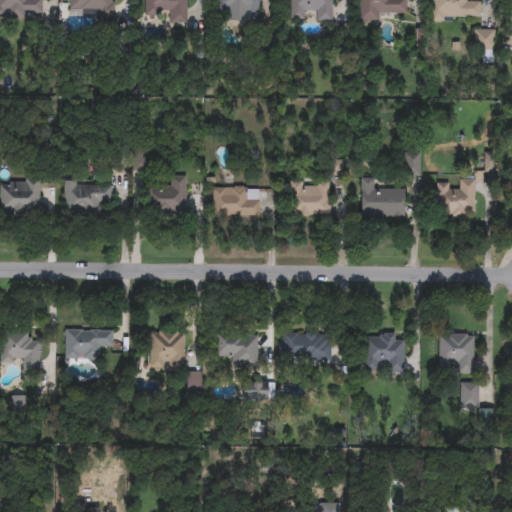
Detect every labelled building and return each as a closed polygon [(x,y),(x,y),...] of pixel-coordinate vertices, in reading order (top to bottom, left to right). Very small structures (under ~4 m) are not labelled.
[(42,0),(42,18),(0,18),(0,0),(42,0)] [(166,23),(166,13),(145,13),(145,0),(186,0),(186,24),(166,23)] [(331,0),(331,22),(313,22),(314,12),(304,12),(304,21),(289,20),(289,0),(331,0)] [(379,14),(379,22),(358,22),(358,0),(405,0),(405,14),(379,14)] [(430,21),(430,0),(467,0),(468,1),(479,0),(479,20),(430,21)] [(493,30),(493,62),(483,62),(483,50),(474,50),(474,30),(493,30)] [(403,176),(403,152),(418,152),(418,176),(403,176)] [(145,186),(170,186),(170,178),(184,178),(185,214),(145,214),(145,186)] [(474,178),(474,217),(436,217),(436,186),(457,186),(457,178),(474,178)] [(404,189),(404,218),(359,218),(359,179),(373,179),(373,189),(404,189)] [(38,213),(0,213),(0,187),(10,187),(10,180),(38,180),(38,213)] [(288,217),(288,182),(329,182),(329,217),(288,217)] [(100,204),(100,215),(63,215),(63,184),(110,184),(110,204),(100,204)] [(258,217),(211,217),(211,190),(258,190),(258,217)] [(111,350),(100,350),(100,360),(64,360),(64,330),(112,330),(111,350)] [(0,362),(0,332),(30,332),(30,342),(39,342),(39,370),(21,370),(21,362),(0,362)] [(150,369),(150,332),(184,332),(184,369),(150,369)] [(282,332),(330,337),(327,362),(280,358),(282,332)] [(364,334),(394,334),(394,342),(403,342),(403,370),(364,370),(364,334)] [(438,334),(472,334),(472,372),(438,372),(438,334)] [(231,367),(231,358),(214,357),(214,336),(257,336),(256,367),(231,367)] [(267,382),(267,400),(243,400),(243,382),(267,382)] [(477,382),(477,408),(459,408),(459,382),(477,382)]
